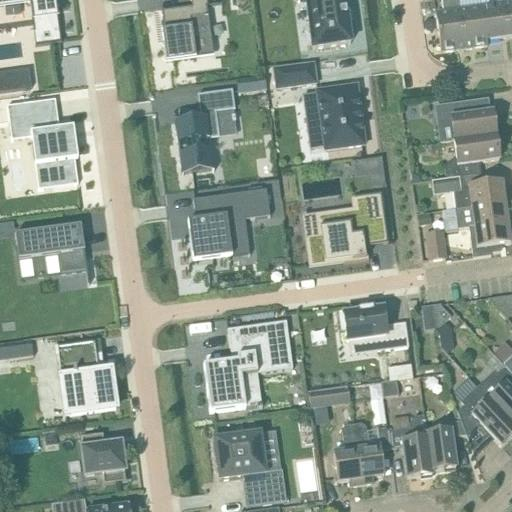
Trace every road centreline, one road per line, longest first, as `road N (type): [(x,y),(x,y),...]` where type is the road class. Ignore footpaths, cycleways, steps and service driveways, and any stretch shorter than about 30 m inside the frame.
road 1 (residential): [(138,317),(511,264)]
road 2 (residential): [(94,0),(138,317)]
road 3 (residential): [(138,317),(164,511)]
